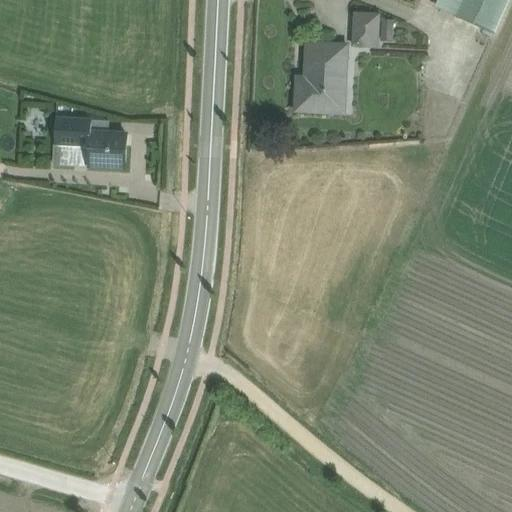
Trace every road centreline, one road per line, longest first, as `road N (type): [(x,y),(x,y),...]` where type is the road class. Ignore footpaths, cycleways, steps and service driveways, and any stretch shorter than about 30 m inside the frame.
road 1 (primary): [(132,506),(192,354),(213,167),(219,0)]
road 2 (track): [(210,364),(404,511)]
road 3 (unclassified): [(0,464),(132,506)]
